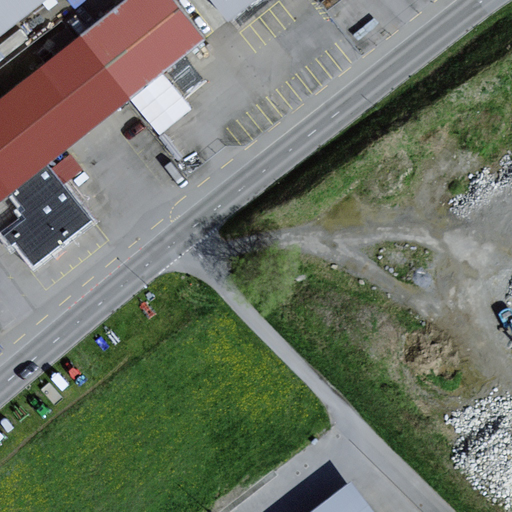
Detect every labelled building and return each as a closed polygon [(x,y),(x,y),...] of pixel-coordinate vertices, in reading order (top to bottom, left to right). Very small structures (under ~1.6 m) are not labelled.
[(0,0),(0,34),(43,0),(0,0)] [(199,40),(167,0),(128,0),(75,42),(121,100),(199,40)] [(212,0),(229,20),(253,0),(212,0)] [(121,100),(75,42),(0,100),(0,105),(44,161),(121,100)] [(0,194),(44,161),(0,105),(0,194)] [(366,511),(347,487),(314,511),(366,511)]
